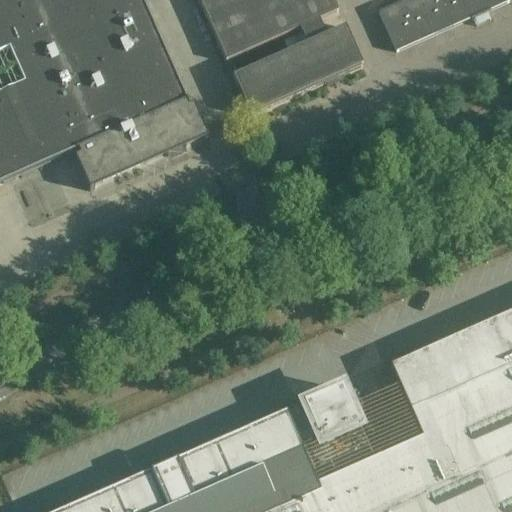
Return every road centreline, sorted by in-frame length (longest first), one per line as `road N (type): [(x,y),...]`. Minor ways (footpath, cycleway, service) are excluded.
road 1 (secondary): [(511,142),(0,369)]
road 2 (secondary): [(0,390),(511,164)]
road 3 (unknown): [(12,511),(511,288)]
